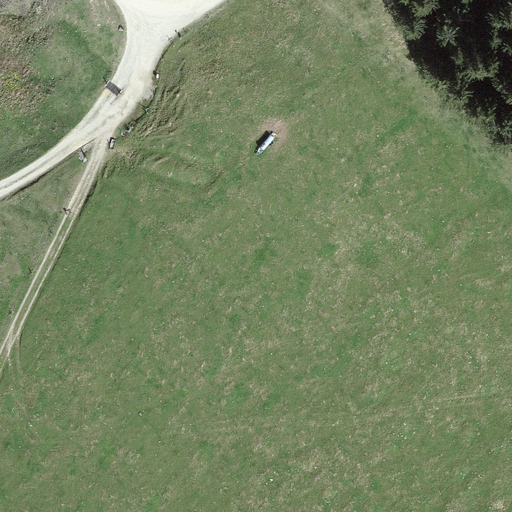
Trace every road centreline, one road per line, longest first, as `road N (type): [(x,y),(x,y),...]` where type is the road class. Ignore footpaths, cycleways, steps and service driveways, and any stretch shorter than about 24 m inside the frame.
road 1 (track): [(149,20),(138,61),(102,116),(88,178),(0,364)]
road 2 (track): [(0,189),(102,116)]
